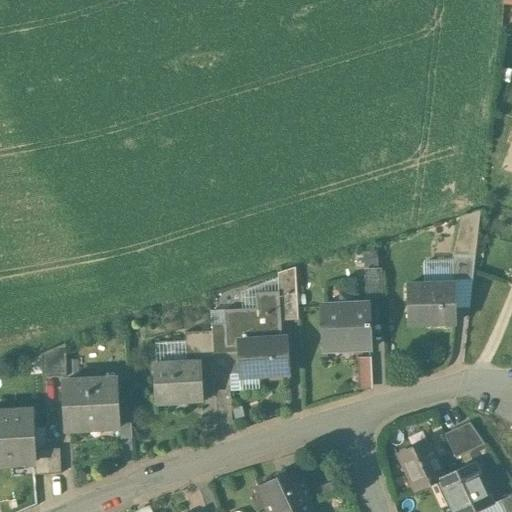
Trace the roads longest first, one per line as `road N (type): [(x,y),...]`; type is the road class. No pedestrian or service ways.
road 1 (residential): [(59,511),(147,475),(344,414)]
road 2 (residential): [(344,414),(463,381),(511,385)]
